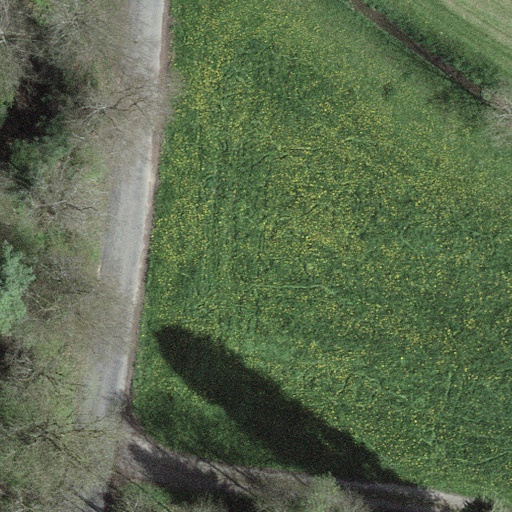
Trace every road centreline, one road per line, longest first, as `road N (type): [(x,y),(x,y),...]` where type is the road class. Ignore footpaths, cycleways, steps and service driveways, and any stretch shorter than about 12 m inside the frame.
road 1 (tertiary): [(75,511),(142,0)]
road 2 (track): [(84,464),(511,505)]
